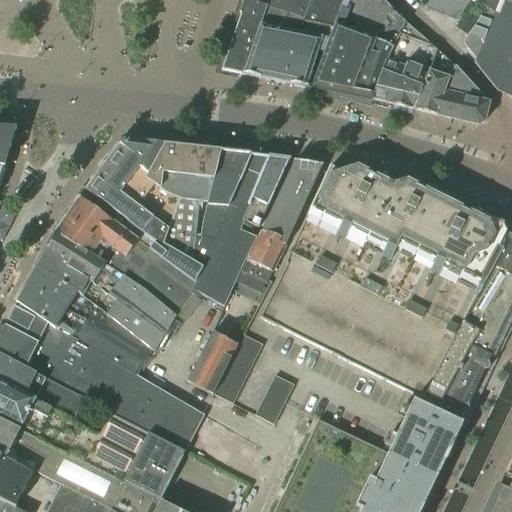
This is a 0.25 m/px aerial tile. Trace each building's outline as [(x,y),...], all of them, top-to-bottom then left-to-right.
[(245,0),(221,71),(243,76),(260,80),(264,80),(266,81),(265,81),(306,89),(306,88),(311,89),(345,0),(245,0)] [(390,57),(406,25),(405,24),(381,0),(345,0),(311,89),(373,101),(390,57)] [(466,4),(458,0),(429,0),(426,10),(455,21),(466,4)] [(511,3),(498,0),(458,0),(466,4),(467,2),(479,5),(493,14),(492,16),(511,25),(511,3)] [(455,29),(465,36),(481,13),(471,6),(455,29)] [(511,25),(492,16),(482,11),(463,45),(475,60),(473,63),(496,92),(511,98),(511,25)] [(390,57),(373,101),(414,111),(436,117),(478,127),(484,123),(488,104),(486,102),(455,68),(430,45),(430,46),(406,25),(390,57)] [(14,131),(0,129),(0,167),(2,168),(3,168),(4,167),(3,167),(14,131)] [(123,141),(86,191),(154,244),(149,251),(194,284),(202,267),(163,243),(179,199),(163,194),(164,193),(146,179),(164,147),(150,145),(123,141)] [(164,147),(146,179),(164,193),(163,194),(179,199),(163,243),(202,267),(214,242),(199,237),(195,237),(198,203),(202,203),(206,207),(219,153),(204,151),(164,147)] [(200,236),(199,237),(214,242),(223,225),(236,190),(250,156),(224,153),(219,153),(206,207),(202,221),(200,236)] [(194,284),(191,290),(223,309),(235,285),(240,274),(245,262),(256,238),(240,232),(237,230),(256,188),(270,159),(269,158),(252,156),(250,156),(236,190),(223,225),(214,242),(202,267),(194,284)] [(256,188),(237,230),(240,232),(244,222),(258,228),(287,163),(288,161),(285,161),(271,159),(270,159),(256,188)] [(245,262),(240,274),(265,285),(266,285),(271,274),(285,247),(322,166),(294,162),(293,166),(262,233),(260,232),(256,238),(245,262)] [(286,265),(259,319),(422,400),(436,373),(459,331),(511,237),(505,233),(503,227),(476,213),(469,215),(460,211),(458,204),(431,191),(425,193),(403,182),(396,184),(382,177),(375,179),(354,168),(347,170),(346,170),(343,175),(329,168),(285,265),(286,265)] [(78,201),(66,219),(116,253),(113,256),(116,258),(111,268),(130,281),(177,319),(190,289),(191,290),(194,284),(149,251),(154,244),(86,191),(78,201)] [(66,219),(55,235),(111,268),(116,258),(113,256),(116,253),(66,219)] [(55,235),(36,268),(83,298),(152,352),(154,354),(177,319),(130,281),(111,268),(55,235)] [(436,373),(422,400),(460,420),(476,387),(483,373),(487,371),(489,369),(487,364),(490,357),(489,357),(511,308),(511,235),(511,237),(459,331),(436,373)] [(36,268),(26,286),(86,325),(88,326),(145,363),(152,352),(83,298),(36,268)] [(26,286),(17,303),(53,329),(54,328),(78,342),(85,347),(136,377),(145,363),(88,326),(86,325),(26,286)] [(17,303),(5,327),(76,367),(170,421),(194,435),(203,417),(136,377),(85,347),(78,342),(54,328),(53,329),(17,303)] [(5,327),(0,336),(0,357),(27,371),(44,380),(54,385),(84,401),(172,448),(184,454),(194,435),(170,421),(76,367),(5,327)] [(212,334),(187,384),(211,397),(236,346),(212,334)] [(232,406),(261,346),(243,337),(213,396),(232,406)] [(0,384),(53,409),(52,411),(73,421),(105,437),(104,439),(162,467),(174,473),(184,454),(172,448),(84,401),(54,385),(44,380),(27,371),(0,357),(0,384)] [(254,417),(273,426),(293,387),(274,377),(254,417)] [(0,416),(39,436),(38,438),(125,483),(160,500),(174,473),(162,467),(104,439),(105,437),(73,421),(52,411),(53,409),(0,384),(0,416)] [(421,511),(462,425),(413,402),(412,403),(405,418),(393,442),(387,455),(382,453),(317,421),(273,511),(421,511)] [(0,421),(0,456),(32,473),(34,474),(59,486),(60,486),(111,511),(112,511),(178,511),(162,503),(160,500),(125,483),(38,438),(37,440),(0,421)] [(0,501),(13,508),(21,493),(32,473),(0,456),(0,501)] [(511,511),(511,461),(487,511),(511,511)] [(110,511),(111,511),(60,486),(47,511),(110,511)] [(20,511),(13,508),(0,501),(0,511),(20,511)]
